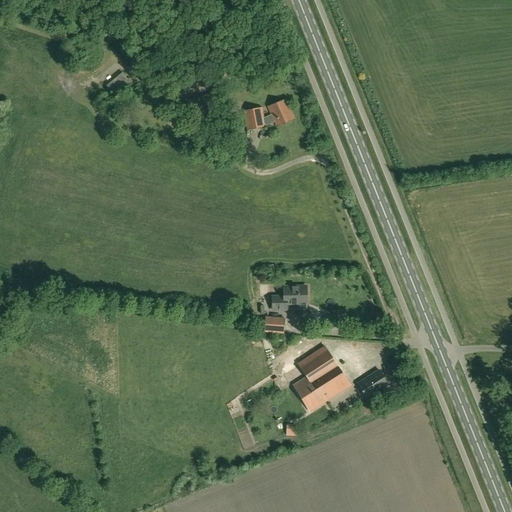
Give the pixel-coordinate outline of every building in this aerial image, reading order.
[(277,127),(295,119),(285,100),(268,108),(272,116),(264,120),(263,109),(245,111),(248,130),(266,128),(265,127),(270,125),(269,124),(274,122),(277,127)] [(298,301),(307,300),(306,285),(283,286),(284,296),(272,297),(273,310),(287,309),(287,304),(298,304),(298,301)] [(283,333),(284,318),(266,316),(265,331),(283,333)] [(266,342),(217,343),(218,388),(255,387),(255,381),(267,381),(266,342)] [(309,412),(350,385),(324,346),(298,363),(306,376),(294,385),(309,412)] [(152,351),(152,361),(171,361),(171,351),(152,351)] [(155,362),(159,422),(203,420),(203,418),(233,416),(232,395),(204,397),(201,352),(190,353),(189,351),(172,352),(172,361),(155,362)] [(367,399),(388,385),(378,370),(357,383),(367,399)]
